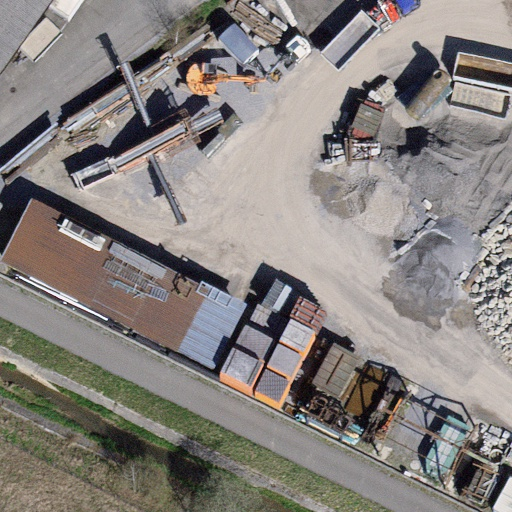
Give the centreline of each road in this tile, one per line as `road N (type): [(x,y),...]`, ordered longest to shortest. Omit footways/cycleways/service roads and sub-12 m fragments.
road 1 (track): [(0,295),(422,511)]
road 2 (unknown): [(0,138),(164,0)]
